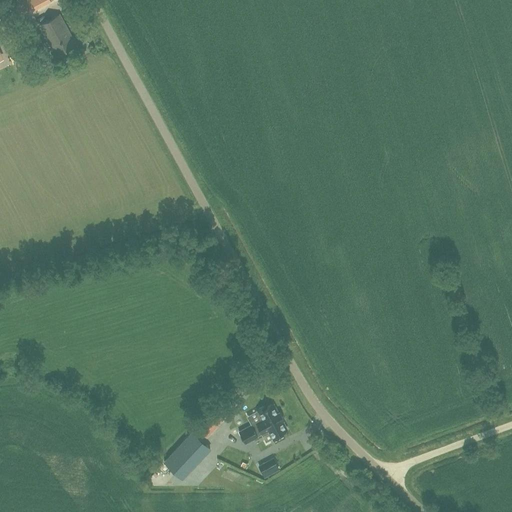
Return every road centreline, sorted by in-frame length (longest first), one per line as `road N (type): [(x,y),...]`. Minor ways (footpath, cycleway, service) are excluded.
road 1 (unclassified): [(387,477),(305,391),(91,0)]
road 2 (unclassified): [(387,477),(511,425)]
